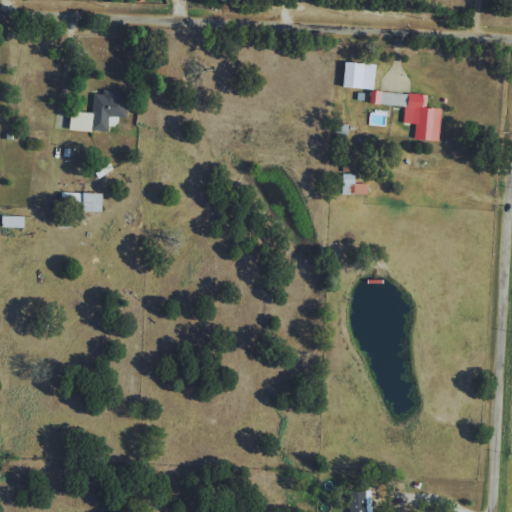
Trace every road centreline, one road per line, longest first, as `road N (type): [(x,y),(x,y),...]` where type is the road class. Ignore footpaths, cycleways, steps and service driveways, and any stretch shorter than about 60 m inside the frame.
road 1 (residential): [(511,52),(0,23)]
road 2 (residential): [(499,511),(511,324)]
